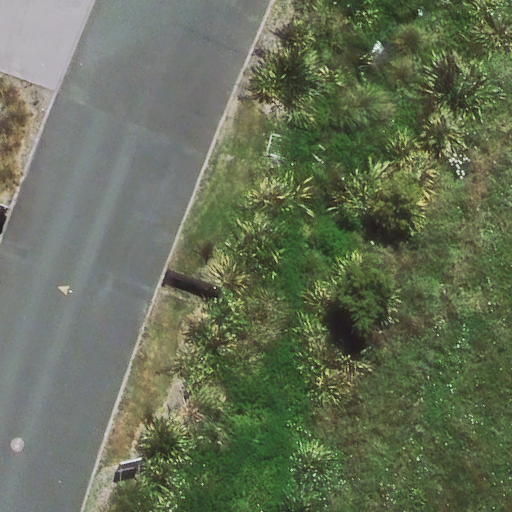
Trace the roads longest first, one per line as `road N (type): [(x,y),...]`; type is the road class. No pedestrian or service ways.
road 1 (residential): [(161,60),(68,300),(4,511)]
road 2 (residential): [(0,19),(161,60)]
